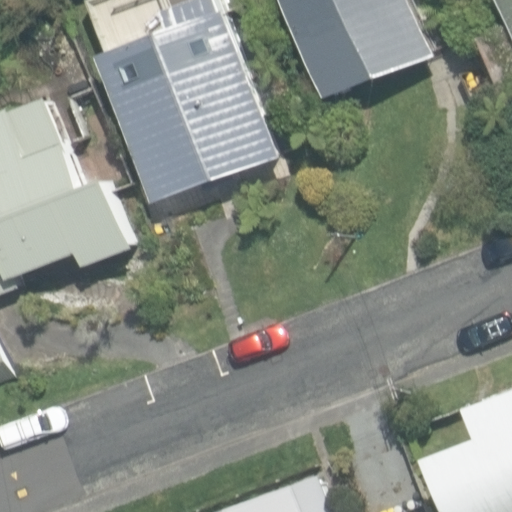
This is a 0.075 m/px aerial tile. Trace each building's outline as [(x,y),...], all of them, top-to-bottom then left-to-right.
[(105,55),(159,204),(289,157),(236,9),(232,11),(227,0),(201,0),(172,11),(179,29),(105,55)] [(293,0),(331,98),(444,56),(423,0),(293,0)] [(511,100),(511,28),(487,38),(511,101),(511,100)] [(0,293),(24,286),(20,275),(89,252),(94,265),(142,249),(119,179),(86,190),(56,98),(0,116),(0,293)] [(0,385),(17,380),(0,332),(0,385)] [(441,458),(458,511),(511,511),(511,395),(483,406),(493,438),(441,458)] [(343,511),(329,473),(225,511),(343,511)]
